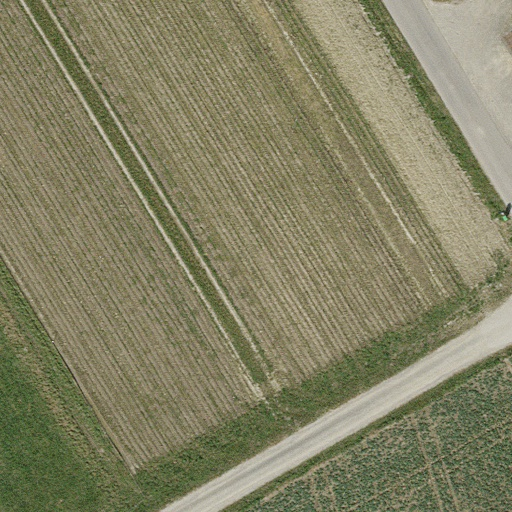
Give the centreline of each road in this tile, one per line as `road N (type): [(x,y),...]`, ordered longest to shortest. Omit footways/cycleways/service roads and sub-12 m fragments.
road 1 (track): [(182,511),(511,320)]
road 2 (unclassified): [(511,204),(387,0)]
